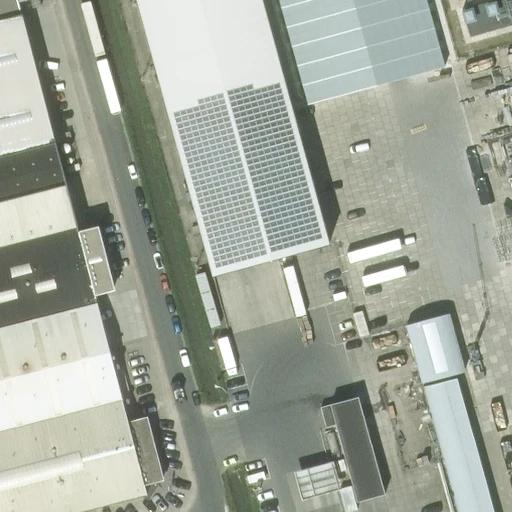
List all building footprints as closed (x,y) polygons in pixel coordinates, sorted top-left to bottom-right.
[(0,0),(0,20),(20,15),(17,3),(27,0),(0,0)] [(328,244),(260,0),(135,0),(212,276),(328,244)] [(0,328),(96,305),(94,296),(114,291),(97,227),(77,232),(20,15),(0,20),(0,328)] [(348,77),(305,89),(311,113),(355,101),(348,77)] [(511,247),(511,176),(497,180),(511,247)] [(0,328),(0,511),(82,511),(141,497),(148,501),(159,482),(163,481),(146,418),(127,423),(96,305),(0,328)] [(405,326),(422,384),(465,372),(449,314),(405,326)] [(456,511),(493,511),(457,379),(423,388),(456,511)] [(326,428),(336,425),(356,502),(384,494),(358,398),(321,408),(326,428)] [(295,468),(302,496),(342,486),(334,458),(295,468)] [(346,470),(343,458),(335,460),(338,472),(346,470)] [(347,511),(357,509),(351,486),(339,489),(345,511),(347,511)]
